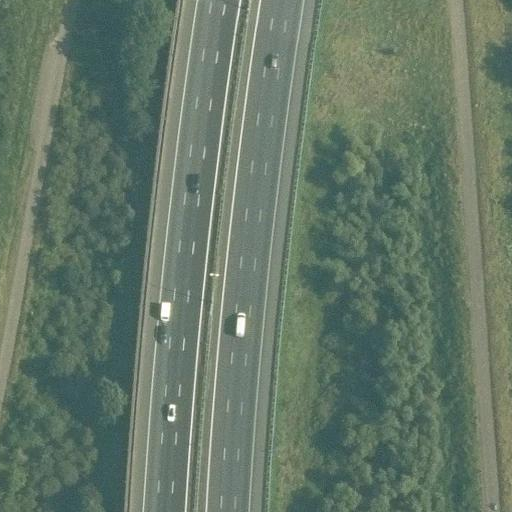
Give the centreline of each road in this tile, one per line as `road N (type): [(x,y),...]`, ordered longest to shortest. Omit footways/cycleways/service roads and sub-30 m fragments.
road 1 (motorway): [(219,0),(169,402),(165,511)]
road 2 (motorway): [(228,511),(281,0)]
